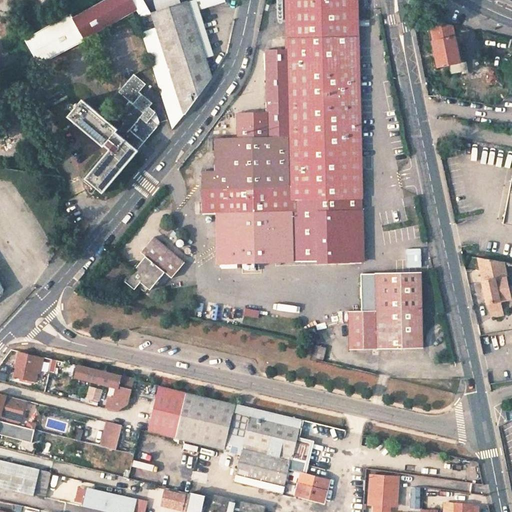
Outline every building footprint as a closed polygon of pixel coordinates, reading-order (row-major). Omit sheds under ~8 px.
[(137,7),(132,0),(108,0),(74,19),(71,13),(25,39),(40,64),(86,39),(85,38),(137,7)] [(132,0),(137,7),(140,13),(148,8),(143,0),(132,0)] [(210,70),(209,66),(214,64),(211,56),(218,54),(213,39),(209,40),(199,8),(225,0),(195,0),(154,13),(142,16),(139,17),(174,127),(189,109),(213,78),(210,70)] [(268,50),(269,111),(239,113),(239,137),(216,138),(216,171),(203,172),(204,214),(217,213),(218,263),(295,261),(293,212),(297,212),(297,199),(363,197),(358,0),(287,0),(289,49),(268,50)] [(430,20),(439,68),(461,63),(454,26),(430,20)] [(147,84),(135,74),(120,92),(131,101),(118,116),(125,122),(119,129),(84,100),(80,104),(78,103),(75,106),(77,107),(69,116),(105,146),(106,144),(112,149),(87,178),(104,192),(139,151),(138,150),(160,124),(152,117),(157,112),(150,106),(153,103),(140,92),(147,84)] [(454,139),(452,150),(460,151),(462,141),(454,139)] [(511,176),(502,223),(511,225),(511,176)] [(364,211),(318,211),(320,262),(365,261),(364,211)] [(150,288),(165,270),(171,276),(185,260),(154,235),(140,250),(146,254),(140,261),(135,267),(125,278),(135,287),(141,280),(150,288)] [(487,302),(489,310),(503,307),(501,300),(511,297),(511,285),(508,287),(503,261),(478,257),(483,280),(482,280),(486,302),(487,302)] [(349,348),(423,347),(423,272),(377,272),(377,273),(362,273),(363,310),(349,310),(349,323),(349,329),(349,348)] [(269,297),(291,297),(291,288),(269,288),(269,297)] [(482,347),(506,343),(504,331),(480,335),(482,347)] [(316,346),(311,357),(322,360),(325,349),(316,346)] [(44,357),(19,351),(15,367),(19,368),(17,374),(37,378),(38,372),(40,373),(44,357)] [(76,377),(116,387),(114,399),(129,403),(135,379),(79,365),(76,377)] [(149,429),(226,447),(236,404),(159,386),(149,429)] [(91,387),(88,397),(100,401),(102,390),(91,387)] [(0,392),(0,415),(4,416),(20,420),(25,399),(0,392)] [(225,450),(242,454),(235,481),(283,493),(289,468),(289,466),(291,459),(307,463),(312,442),(297,438),(302,419),(248,406),(236,403),(236,404),(226,447),(225,450)] [(0,419),(19,425),(20,420),(4,416),(0,415),(0,419)] [(101,445),(116,449),(119,437),(123,424),(109,420),(106,434),(103,433),(101,445)] [(34,442),(37,429),(4,423),(2,436),(34,442)] [(296,494),(324,501),(327,490),(320,489),(323,477),(304,472),(307,463),(291,459),(289,466),(289,468),(302,471),(296,494)] [(0,486),(33,494),(43,497),(48,472),(0,460),(0,486)] [(371,475),(370,504),(375,504),(374,511),(389,511),(390,505),(391,505),(393,477),(371,475)] [(82,506),(109,511),(145,511),(148,501),(87,486),(82,506)] [(167,487),(163,505),(185,511),(190,493),(167,487)] [(421,488),(412,488),(412,508),(421,508),(421,488)] [(265,511),(266,510),(191,493),(186,511),(265,511)] [(145,511),(155,511),(158,503),(148,501),(145,511)] [(473,506),(473,503),(453,503),(453,511),(472,511),(473,508),(473,506)]
